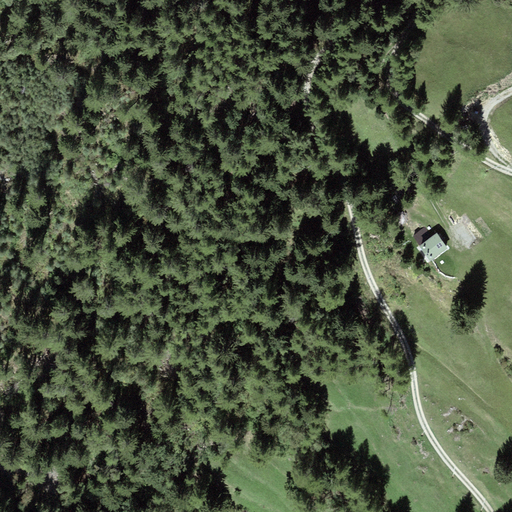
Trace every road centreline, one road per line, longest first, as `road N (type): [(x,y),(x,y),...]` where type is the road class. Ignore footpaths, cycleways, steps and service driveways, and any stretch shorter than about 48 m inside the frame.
road 1 (track): [(389,0),(318,60),(309,82),(310,120),(348,191),(370,280),(405,342),(427,430),(491,511)]
road 2 (track): [(511,171),(440,131),(392,89),(397,47),(426,0)]
